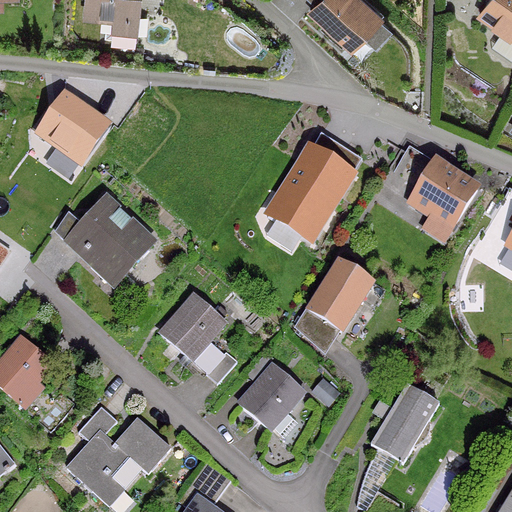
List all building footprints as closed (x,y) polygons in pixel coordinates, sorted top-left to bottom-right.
[(87,0),(86,13),(105,15),(103,39),(134,42),(137,17),(129,16),(130,0),(87,0)] [(308,12),(349,49),(377,20),(355,0),(310,0),(314,3),(315,4),(308,12)] [(511,0),(488,0),(478,15),(511,39),(511,0)] [(110,123),(65,92),(38,132),(83,162),(110,123)] [(357,177),(312,149),(271,215),(316,243),(357,177)] [(426,176),(408,203),(451,230),(476,192),(433,165),(426,176)] [(58,238),(80,258),(84,253),(116,283),(134,264),(124,255),(140,237),(150,247),(151,246),(105,202),(81,228),(71,220),(58,238)] [(370,285),(338,265),(308,314),(339,334),(370,285)] [(189,363),(190,363),(205,377),(222,357),(207,344),(223,325),(192,299),(159,336),(183,358),(178,363),(184,369),(189,363)] [(50,368),(37,356),(19,342),(0,363),(0,391),(17,406),(50,368)] [(235,364),(224,355),(222,357),(205,377),(216,387),(235,364)] [(302,395),(271,368),(238,406),(257,423),(266,431),(268,433),(302,395)] [(375,418),(384,423),(369,448),(401,467),(437,407),(405,387),(391,412),(383,407),(375,418)] [(128,460),(146,477),(169,452),(135,422),(130,427),(110,450),(100,441),(115,424),(100,411),(77,435),(88,445),(65,470),(107,508),(122,492),(109,480),(128,460)] [(0,477),(13,467),(0,450),(0,477)] [(177,503),(188,511),(209,511),(208,511),(229,483),(204,465),(177,503)] [(396,511),(397,507),(376,494),(365,511),(396,511)] [(511,511),(511,500),(510,499),(502,511),(511,511)]
